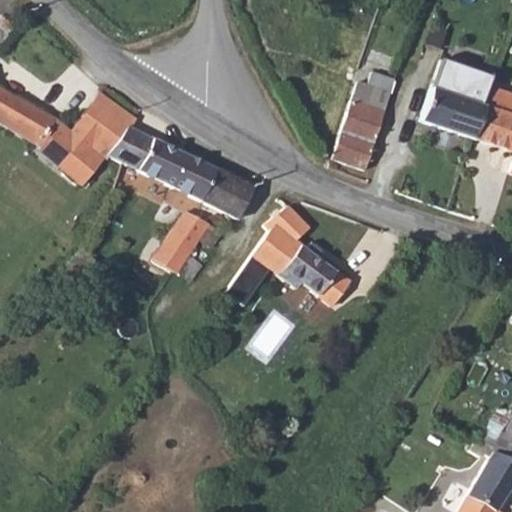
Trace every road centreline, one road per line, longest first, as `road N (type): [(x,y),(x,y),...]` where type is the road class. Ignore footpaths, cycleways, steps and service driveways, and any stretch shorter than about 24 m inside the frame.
road 1 (tertiary): [(511,260),(364,207),(205,126)]
road 2 (tertiary): [(205,126),(151,92),(50,0)]
road 3 (unclassified): [(214,0),(205,126)]
